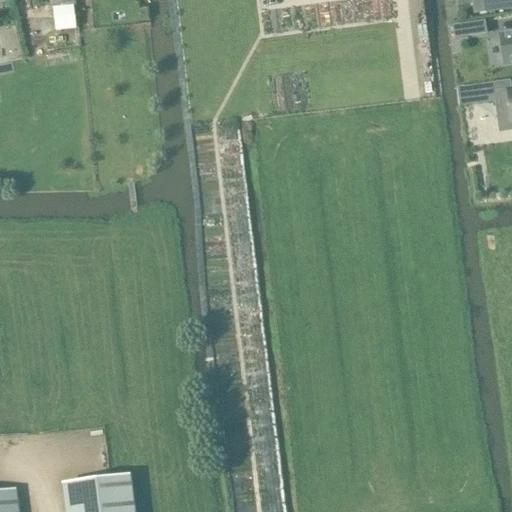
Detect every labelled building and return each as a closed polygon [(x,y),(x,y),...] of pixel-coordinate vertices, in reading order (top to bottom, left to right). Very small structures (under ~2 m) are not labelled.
[(511,0),(483,0),(485,14),(511,10),(511,0)] [(465,25),(454,27),(455,40),(467,38),(465,25)] [(511,65),(511,35),(500,38),(504,67),(511,65)] [(511,92),(511,82),(471,88),(473,99),(507,94),(511,125),(511,124),(511,92)] [(109,479),(69,484),(59,485),(62,511),(132,511),(128,477),(109,479)] [(0,511),(15,511),(13,491),(0,493),(0,511)]
